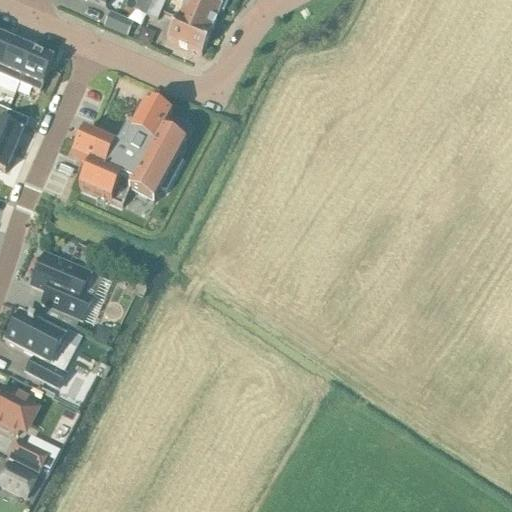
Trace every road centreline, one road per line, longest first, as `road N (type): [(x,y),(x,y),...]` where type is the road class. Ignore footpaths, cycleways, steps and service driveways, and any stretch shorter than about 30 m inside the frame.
road 1 (residential): [(92,49),(207,98),(221,94),(257,30),(289,0)]
road 2 (residential): [(0,288),(92,49)]
